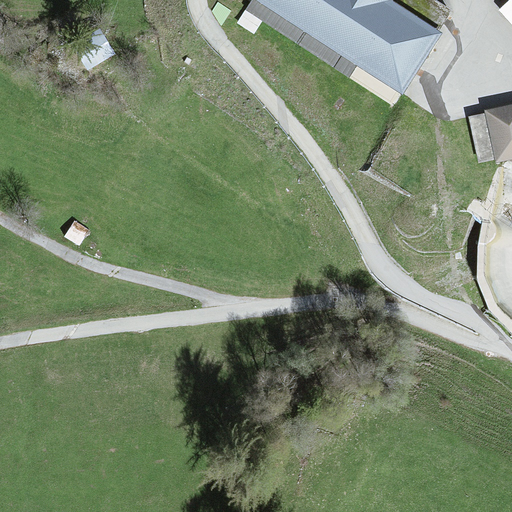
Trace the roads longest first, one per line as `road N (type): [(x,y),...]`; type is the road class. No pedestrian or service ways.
road 1 (residential): [(195,0),(203,57),(299,137),(369,282),(511,358)]
road 2 (track): [(392,294),(0,351)]
road 3 (track): [(240,315),(111,273),(0,217)]
